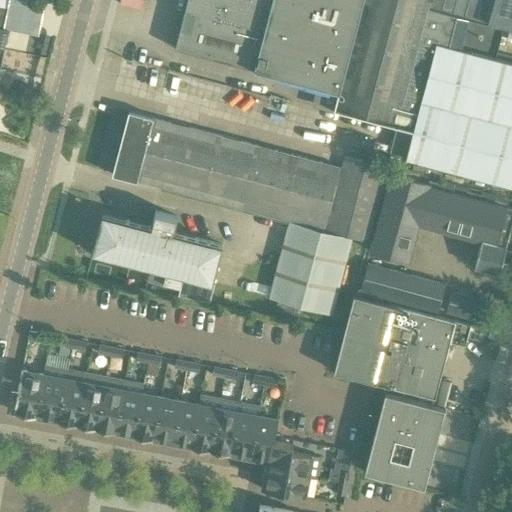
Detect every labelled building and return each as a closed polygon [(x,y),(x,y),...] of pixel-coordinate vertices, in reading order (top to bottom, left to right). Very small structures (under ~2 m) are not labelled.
[(187,0),(175,47),(254,68),(269,9),(271,0),(187,0)] [(355,32),(363,0),(271,0),(269,9),(254,68),(329,87),(340,90),(355,32)] [(428,13),(428,10),(430,0),(363,0),(355,32),(340,90),(329,87),(324,106),(335,109),(398,126),(428,13)] [(432,0),(431,6),(488,23),(493,0),(432,0)] [(511,0),(494,0),(488,23),(511,29),(511,0)] [(13,8),(0,5),(0,48),(5,49),(9,29),(13,8)] [(391,152),(407,156),(407,159),(447,169),(447,170),(511,187),(511,63),(449,47),(457,17),(428,10),(428,13),(398,126),(391,152)] [(129,110),(121,142),(113,174),(323,229),(340,166),(129,110)] [(368,240),(387,169),(369,164),(345,158),(326,229),(368,240)] [(430,184),(391,173),(370,250),(409,261),(419,224),(482,241),(475,266),(500,272),(511,230),(511,207),(452,191),(443,189),(429,185),(430,184)] [(445,181),(443,189),(452,191),(454,184),(445,181)] [(198,279),(212,283),(223,242),(173,230),(177,215),(155,209),(152,225),(102,213),(92,253),(198,279)] [(290,221),(285,238),(269,297),(332,313),(352,238),(290,221)] [(441,281),(368,262),(361,289),(434,308),(441,281)] [(198,279),(193,298),(209,301),(214,283),(212,283),(198,279)] [(485,322),(490,302),(451,291),(446,311),(485,322)] [(470,323),(354,293),(334,370),(435,397),(450,341),(465,345),(470,323)] [(300,305),(279,300),(276,310),(297,316),(300,305)] [(41,333),(29,331),(28,339),(40,341),(41,333)] [(74,339),(62,337),(61,345),(72,347),(74,339)] [(86,341),(74,339),(72,347),(84,349),(86,341)] [(112,346),(100,344),(98,352),(110,354),(112,346)] [(123,349),(112,346),(110,354),(122,357),(123,349)] [(149,354),(137,351),(136,359),(148,362),(149,354)] [(161,356),(149,354),(148,362),(160,364),(161,356)] [(188,361),(176,359),(175,367),(187,369),(188,361)] [(200,363),(188,361),(187,369),(199,371),(200,363)] [(44,374),(36,416),(58,420),(68,370),(45,366),(43,374),(44,374)] [(226,368),(214,366),(212,374),(224,376),(226,368)] [(238,371),(226,368),(224,376),(236,379),(238,371)] [(22,370),(14,411),(36,416),(44,374),(43,374),(22,370)] [(68,370),(58,420),(77,424),(87,374),(68,370)] [(87,374),(77,424),(96,427),(106,378),(87,374)] [(266,376),(254,374),(253,382),(264,384),(266,376)] [(278,378),(266,376),(264,384),(276,386),(278,378)] [(106,378),(96,427),(115,431),(123,389),(124,389),(126,381),(106,378)] [(115,431),(134,434),(142,393),(124,389),(123,389),(115,431)] [(446,408),(385,392),(365,472),(425,487),(446,408)] [(134,434),(153,438),(161,396),(142,393),(134,434)] [(153,438),(173,442),(181,400),(161,396),(153,438)] [(220,399),(201,396),(199,404),(200,404),(192,446),(210,449),(220,399)] [(220,399),(210,449),(231,453),(238,412),(240,412),(241,403),(220,399)] [(173,442),(192,446),(200,404),(199,404),(181,400),(173,442)] [(238,412),(231,453),(251,457),(259,415),(240,412),(238,412)] [(278,419),(259,415),(251,457),(268,460),(272,439),(274,439),(278,419)] [(293,443),(274,439),(272,439),(268,460),(267,469),(308,476),(316,477),(320,456),(292,450),(293,443)] [(308,476),(267,469),(263,489),(305,496),(308,476)] [(350,471),(342,470),(340,482),(348,483),(350,471)] [(346,495),(348,483),(340,482),(338,494),(346,495)]
